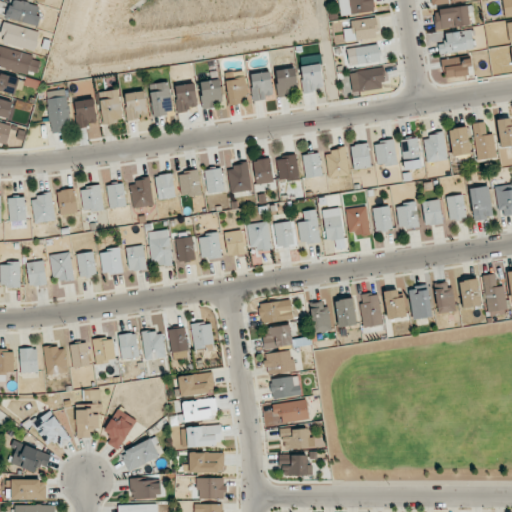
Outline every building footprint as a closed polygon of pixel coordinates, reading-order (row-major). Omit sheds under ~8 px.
[(5,18),(38,25),(40,15),(36,15),(38,5),(15,0),(13,0),(12,7),(8,6),(5,18)] [(338,0),(341,16),(375,10),(373,0),(338,0)] [(511,0),(502,0),(505,17),(511,16),(511,0)] [(433,11),(436,30),(470,24),(467,5),(433,11)] [(344,40),(379,38),(377,18),(350,20),(350,28),(344,28),(344,40)] [(0,42),(35,50),(39,30),(4,23),(0,42)] [(446,33),(447,42),(438,43),(439,53),(473,50),(472,30),(446,33)] [(347,48),(348,65),(380,62),(379,45),(347,48)] [(0,66),(36,75),(41,57),(0,46),(0,66)] [(471,75),(469,56),(443,59),(445,78),(471,75)] [(323,89),(320,64),(300,66),(303,92),(323,89)] [(351,92),(381,89),(380,82),(387,81),(386,67),(349,71),(351,92)] [(278,97),(297,95),(295,68),(276,69),(278,97)] [(253,101),(273,97),(269,71),(249,74),(253,101)] [(0,90),(15,94),(19,78),(0,73),(0,90)] [(248,102),(244,77),(225,80),(229,105),(248,102)] [(201,80),(202,107),(221,106),(221,80),(201,80)] [(149,84),(153,117),(173,115),(168,82),(149,84)] [(178,112),(198,110),(195,83),(175,85),(178,112)] [(50,132),(69,131),(67,89),(47,90),(50,132)] [(99,91),(102,123),(122,121),(119,90),(99,91)] [(127,119),(147,118),(145,92),(125,93),(127,119)] [(0,115),(9,117),(13,102),(0,98),(0,115)] [(74,101),(77,127),(89,126),(89,122),(96,121),(94,99),(74,101)] [(511,145),(511,117),(497,119),(499,147),(511,145)] [(0,142),(6,145),(12,126),(0,122),(0,142)] [(472,124),(477,160),(496,157),(493,134),(486,135),(484,122),(472,124)] [(470,153),(466,127),(448,130),(452,156),(470,153)] [(427,163),(447,160),(443,133),(423,137),(427,163)] [(401,139),(404,170),(420,168),(417,138),(401,139)] [(374,142),(376,166),(396,164),(394,140),(374,142)] [(351,145),(353,169),(370,167),(368,144),(351,145)] [(348,175),(346,149),(326,151),(328,177),(348,175)] [(322,175),(319,153),(302,155),(306,178),(322,175)] [(299,179),(296,155),(276,158),(279,182),(299,179)] [(253,160),(255,184),(272,183),(270,158),(253,160)] [(230,193),(250,191),(248,164),(228,165),(230,193)] [(224,191),(221,168),(205,170),(207,193),(224,191)] [(178,173),(182,197),(201,194),(197,170),(178,173)] [(157,199),(175,198),(173,174),(155,175),(157,199)] [(153,205),(149,179),(129,182),(133,208),(153,205)] [(107,185),(109,208),(126,206),(124,183),(107,185)] [(83,212),(103,209),(100,184),(80,188),(83,212)] [(511,215),(511,184),(497,185),(499,216),(511,215)] [(469,189),(474,221),(493,218),(488,186),(469,189)] [(57,190),(59,214),(77,213),(75,189),(57,190)] [(54,221),(52,193),(32,195),(35,223),(54,221)] [(465,217),(463,195),(447,196),(449,219),(465,217)] [(9,198),(9,221),(26,220),(25,197),(9,198)] [(425,225),(442,224),(440,200),(422,201),(425,225)] [(396,205),(399,229),(419,226),(415,202),(396,205)] [(373,207),(375,232),(392,230),(390,206),(373,207)] [(323,209),(326,241),(335,240),(336,249),(345,248),(340,207),(323,209)] [(369,234),(367,207),(346,208),(348,235),(369,234)] [(319,241),(316,209),(303,211),(304,221),(298,222),(300,243),(319,241)] [(294,245),(290,221),(273,224),(278,248),(294,245)] [(271,249),(269,222),(247,224),(250,251),(271,249)] [(224,233),(229,258),(246,254),(241,229),(224,233)] [(148,232),(152,267),(172,265),(169,230),(148,232)] [(202,260),(222,257),(218,232),(198,235),(202,260)] [(178,262),(195,260),(192,237),(176,238),(178,262)] [(126,248),(130,271),(147,268),(143,245),(126,248)] [(100,251),(103,275),(123,272),(120,249),(100,251)] [(49,254),(53,281),(74,278),(70,252),(49,254)] [(77,253),(79,277),(96,275),(94,252),(77,253)] [(29,286),(46,285),(44,260),(27,262),(29,286)] [(0,270),(1,287),(20,287),(20,262),(0,262),(0,270)] [(504,286),(496,287),(495,274),(483,275),(487,313),(506,311),(504,286)] [(480,306),(478,279),(460,280),(461,307),(480,306)] [(434,285),(438,314),(455,311),(451,282),(434,285)] [(413,319),(432,316),(427,286),(408,289),(413,319)] [(407,316),(401,288),(383,291),(388,319),(407,316)] [(364,327),(383,324),(377,292),(359,295),(364,327)] [(338,327),(356,325),(353,298),(335,300),(338,327)] [(261,324),(293,319),(290,299),(258,304),(261,324)] [(329,331),(327,302),(311,303),(312,332),(329,331)] [(194,350),(213,349),(211,322),(191,324),(194,350)] [(263,328),(265,349),(292,345),(289,325),(263,328)] [(169,329),(170,352),(187,351),(185,328),(169,329)] [(166,357),(162,330),(141,333),(146,360),(166,357)] [(122,360),(139,357),(135,332),(118,335),(122,360)] [(116,360),(112,336),(92,339),(96,363),(116,360)] [(72,367),(89,366),(87,343),(70,344),(72,367)] [(58,350),(57,345),(44,346),(46,374),(67,372),(65,350),(58,350)] [(0,373),(13,373),(13,349),(0,348),(0,373)] [(19,348),(20,373),(38,372),(37,348),(19,348)] [(293,371),(291,351),(264,353),(266,374),(293,371)] [(177,377),(180,396),(215,391),(212,371),(177,377)] [(298,377),(270,378),(271,398),(300,396),(298,377)] [(100,400),(100,389),(83,390),(83,401),(100,400)] [(216,419),(216,399),(183,400),(183,420),(216,419)] [(272,403),(273,414),(281,413),(282,422),(308,419),(307,400),(272,403)] [(100,404),(76,404),(76,438),(90,437),(90,429),(100,429),(100,404)] [(103,431),(112,437),(108,443),(117,450),(137,421),(119,409),(103,431)] [(70,440),(51,410),(32,422),(47,446),(55,440),(59,446),(70,440)] [(185,427),(185,446),(222,445),(221,425),(185,427)] [(280,449),(308,448),(308,428),(280,429),(280,449)] [(128,472),(160,456),(151,439),(120,455),(128,472)] [(35,473),(38,465),(46,468),(51,455),(18,442),(10,463),(35,473)] [(223,453),(186,452),(186,472),(223,472),(223,453)] [(283,475),(312,475),(312,465),(307,465),(308,455),(279,454),(278,464),(283,464),(283,475)] [(160,497),(160,478),(130,479),(131,498),(160,497)] [(197,498),(224,499),(224,478),(198,478),(197,498)] [(46,480),(12,479),(11,499),(45,500),(46,480)]
